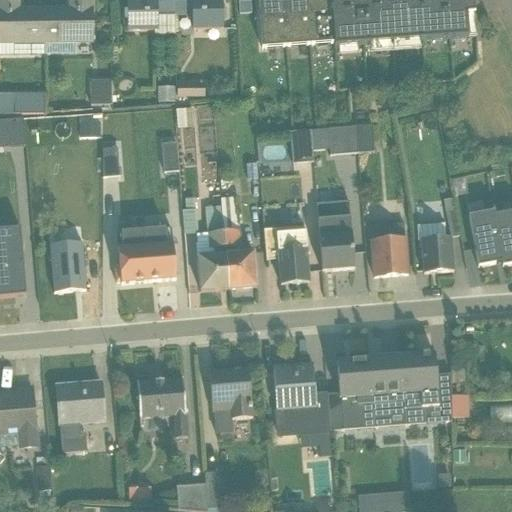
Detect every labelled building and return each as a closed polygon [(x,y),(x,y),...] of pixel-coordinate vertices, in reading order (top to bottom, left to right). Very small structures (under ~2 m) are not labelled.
[(0,0),(0,52),(48,52),(47,14),(24,14),(23,0),(0,0)] [(48,52),(97,50),(95,0),(70,0),(71,13),(47,14),(48,52)] [(165,23),(199,22),(198,4),(201,4),(201,0),(158,0),(159,4),(165,4),(165,23)] [(411,46),(407,0),(333,0),(322,1),(324,51),(325,54),(411,46)] [(407,0),(411,46),(467,41),(465,22),(474,21),(472,0),(407,0)] [(322,1),(299,2),(300,52),(324,51),(322,1)] [(299,2),(274,3),(277,53),(300,52),(299,2)] [(274,3),(252,4),(254,54),(277,53),(274,3)] [(133,41),(165,40),(165,23),(165,4),(159,4),(132,5),(133,41)] [(199,40),(230,39),(230,4),(201,4),(198,4),(199,22),(199,40)] [(75,84),(74,110),(95,111),(96,84),(75,84)] [(167,88),(165,95),(187,101),(189,93),(167,88)] [(143,92),(143,106),(156,106),(156,91),(143,92)] [(189,119),(171,120),(172,140),(191,139),(189,119)] [(354,137),(322,138),(323,164),(355,163),(354,137)] [(144,145),(145,175),(163,174),(162,144),(144,145)] [(87,177),(104,177),(104,151),(87,151),(87,177)] [(192,210),(196,251),(225,249),(221,201),(204,202),(205,209),(192,210)] [(511,270),(511,217),(491,221),(500,268),(500,273),(511,270)] [(500,268),(491,221),(490,218),(467,223),(476,273),(500,268)] [(192,220),(179,221),(180,243),(194,242),(192,220)] [(59,225),(61,246),(77,245),(76,224),(59,225)] [(329,282),(362,278),(356,227),(323,231),(329,282)] [(19,234),(0,235),(0,303),(24,302),(19,234)] [(169,234),(142,236),(147,289),(174,286),(169,234)] [(119,291),(147,289),(142,236),(116,238),(119,291)] [(288,295),(315,293),(312,241),(286,242),(288,295)] [(428,283),(458,281),(455,245),(426,247),(428,283)] [(375,287),(415,284),(412,246),(372,248),(375,287)] [(53,299),(84,296),(81,249),(49,252),(53,299)] [(239,299),(264,297),(263,261),(237,262),(239,299)] [(239,299),(237,262),(206,264),(208,300),(239,299)] [(399,363),(406,432),(450,428),(449,379),(434,381),(433,361),(399,363)] [(373,434),(406,432),(399,363),(367,366),(373,434)] [(337,400),(327,401),(329,437),(373,434),(367,366),(335,369),(337,400)] [(323,436),(320,368),(276,370),(280,439),(323,436)] [(260,423),(257,372),(212,375),(214,417),(233,416),(234,425),(260,423)] [(191,441),(188,381),(142,384),(144,423),(175,421),(176,441),(191,441)] [(111,428),(109,385),(59,388),(63,456),(87,454),(86,430),(111,428)] [(25,454),(42,453),(37,393),(0,395),(0,440),(23,439),(25,454)] [(45,476),(34,477),(36,500),(47,500),(45,476)] [(59,476),(51,477),(53,508),(62,507),(59,476)] [(201,485),(202,496),(203,511),(223,511),(221,483),(201,485)] [(147,495),(123,497),(124,510),(148,508),(147,495)] [(175,511),(203,511),(202,496),(174,498),(175,511)] [(392,511),(392,498),(343,499),(343,511),(392,511)]
